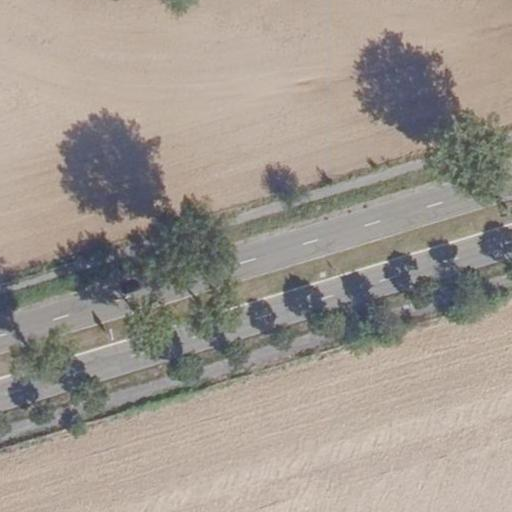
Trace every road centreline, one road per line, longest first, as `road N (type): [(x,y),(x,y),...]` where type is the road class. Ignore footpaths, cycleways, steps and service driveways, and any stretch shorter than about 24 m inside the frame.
road 1 (secondary): [(0,399),(511,243)]
road 2 (secondary): [(511,182),(0,337)]
